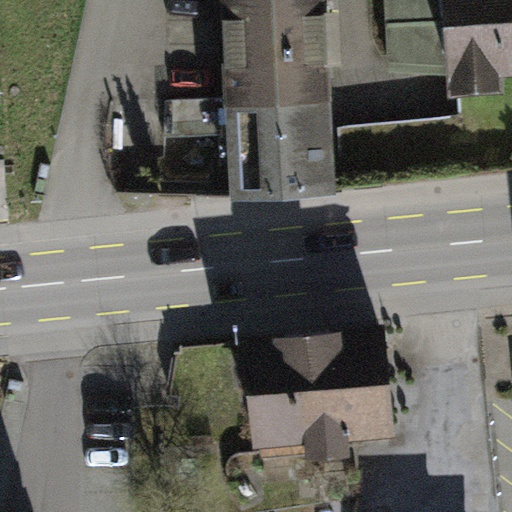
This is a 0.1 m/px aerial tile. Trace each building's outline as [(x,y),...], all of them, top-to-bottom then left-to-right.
[(3,0),(0,0),(0,165),(16,164),(3,0)] [(237,0),(244,109),(349,103),(341,0),(237,0)] [(470,90),(511,87),(511,0),(396,0),(401,67),(468,64),(470,90)] [(349,103),(244,109),(250,206),(356,199),(349,103)] [(406,327),(261,340),(271,463),(416,453),(406,327)]
